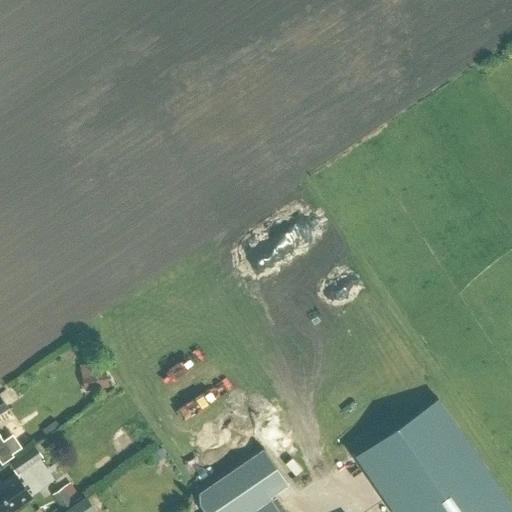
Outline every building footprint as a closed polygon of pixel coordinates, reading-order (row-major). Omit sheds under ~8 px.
[(103,363),(80,369),(84,386),(108,380),(103,363)] [(0,413),(8,408),(0,396),(0,413)] [(511,511),(511,506),(437,398),(355,455),(394,511),(511,511)] [(151,454),(156,462),(167,455),(161,447),(151,454)] [(10,464),(17,474),(41,458),(35,448),(10,464)] [(264,448),(198,493),(199,505),(204,511),(245,511),(269,496),(288,483),(264,448)] [(0,484),(0,511),(9,511),(30,498),(14,474),(0,484)] [(64,486),(51,495),(60,508),(73,499),(64,486)] [(62,511),(93,511),(95,511),(84,496),(62,511)] [(284,511),(275,498),(271,500),(269,496),(245,511),(284,511)]
